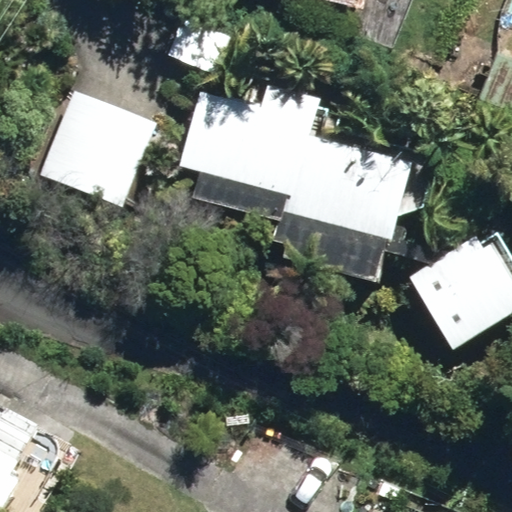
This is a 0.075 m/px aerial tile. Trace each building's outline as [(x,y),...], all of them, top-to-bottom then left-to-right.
[(289,0),(364,14),(367,0),(289,0)] [(485,108),(511,119),(511,59),(506,57),(485,108)] [(289,266),(392,296),(432,178),(323,148),(334,113),(282,96),(273,121),(206,100),(185,172),(207,179),(200,205),(285,230),(280,248),(293,253),(289,266)] [(45,183),(132,213),(160,131),(74,101),(45,183)] [(424,288),(469,362),(511,336),(511,272),(504,259),(498,263),(490,249),(424,288)] [(0,511),(19,511),(34,485),(23,479),(46,435),(0,410),(0,511)]
